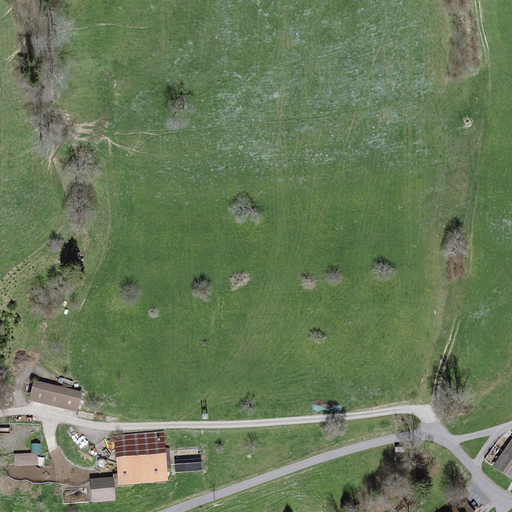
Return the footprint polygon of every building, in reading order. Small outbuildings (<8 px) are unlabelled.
[(84,395),(40,383),(35,400),(80,412),(84,395)] [(171,434),(121,439),(125,487),(175,483),(171,434)] [(511,445),(496,468),(511,479),(511,445)] [(40,456),(19,456),(20,468),(40,467),(40,456)] [(177,469),(204,465),(202,456),(176,460),(177,469)] [(117,482),(95,485),(97,503),(119,501),(117,482)] [(466,496),(461,501),(469,511),(475,507),(466,496)]
